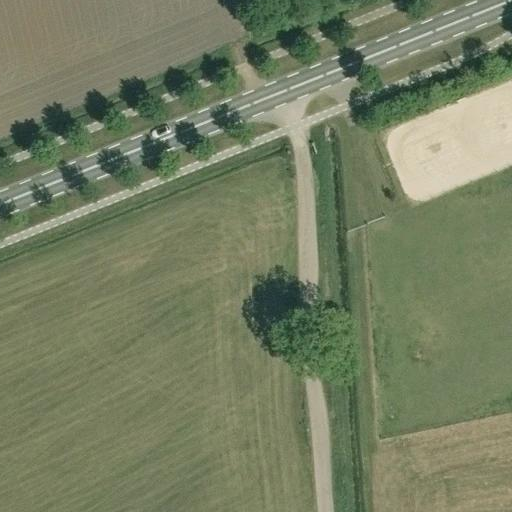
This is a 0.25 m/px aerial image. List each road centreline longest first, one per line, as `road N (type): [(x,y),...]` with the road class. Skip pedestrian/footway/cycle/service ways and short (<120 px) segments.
road 1 (secondary): [(0,205),(511,1)]
road 2 (track): [(327,511),(301,126),(283,92)]
